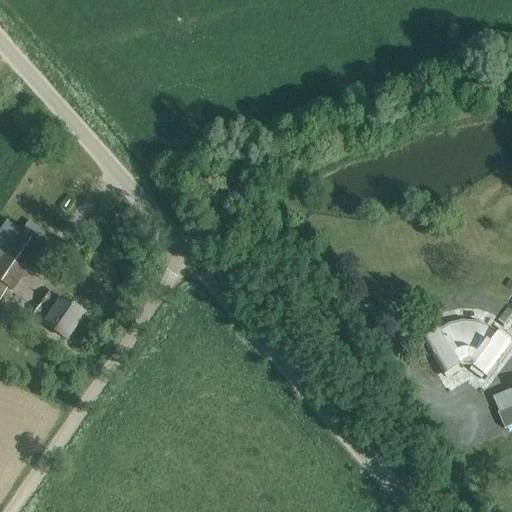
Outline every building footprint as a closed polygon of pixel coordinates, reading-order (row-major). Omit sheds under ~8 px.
[(0,262),(0,282),(10,290),(12,291),(44,247),(22,231),(8,251),(0,262)] [(0,306),(10,290),(0,283),(0,306)] [(32,317),(67,341),(85,315),(63,300),(62,301),(50,292),(32,317)] [(473,367),(488,378),(511,347),(511,344),(498,333),(495,337),(486,330),(475,326),(463,325),(452,328),(442,334),(439,330),(423,340),(445,376),(461,366),(473,367)] [(511,406),(499,412),(505,429),(511,426),(511,406)] [(503,488),(490,493),(495,506),(508,500),(503,488)]
